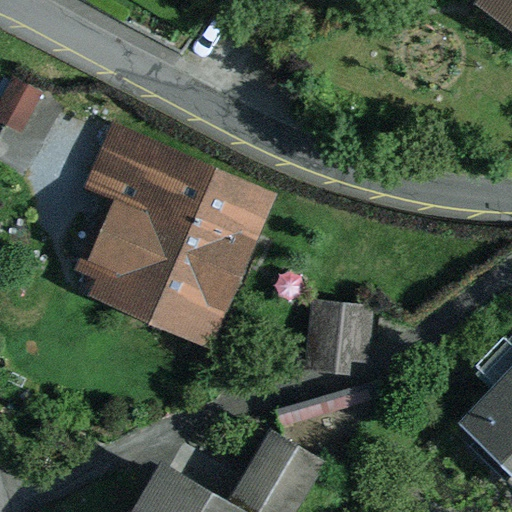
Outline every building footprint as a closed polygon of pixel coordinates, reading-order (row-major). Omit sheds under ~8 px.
[(310,87),(327,100),(369,44),(310,0),(256,0),(240,22),(316,79),(310,87)] [(83,266),(211,322),(263,202),(110,137),(93,177),(118,188),(113,199),(134,208),(123,231),(102,222),(83,266)] [(350,345),(351,331),(368,332),(372,287),(324,282),(318,342),(350,345)] [(511,384),(479,419),(511,450),(511,384)] [(275,511),(328,429),(284,401),(244,465),(185,428),(131,511),(275,511)]
